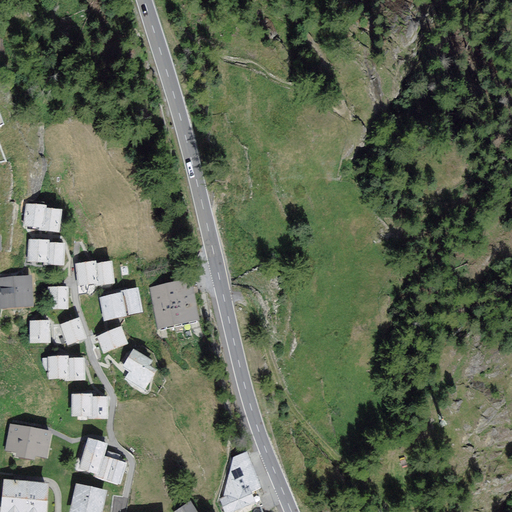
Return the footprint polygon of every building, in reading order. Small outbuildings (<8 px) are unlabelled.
[(61,209),(27,204),(24,225),(58,231),(61,209)] [(64,242),(29,240),(28,263),(63,265),(64,242)] [(112,285),(109,261),(79,264),(81,288),(112,285)] [(32,276),(0,277),(0,309),(34,307),(32,276)] [(186,280),(148,288),(157,330),(195,322),(186,280)] [(68,287),(48,286),(47,309),(67,309),(68,287)] [(98,296),(103,323),(140,316),(135,289),(98,296)] [(76,320),(60,327),(69,345),(84,338),(76,320)] [(50,321),(31,321),(31,341),(50,341),(50,321)] [(118,328),(96,337),(102,353),(125,344),(118,328)] [(152,366),(131,353),(120,372),(127,376),(123,383),(143,395),(156,374),(149,370),(152,366)] [(82,358),(46,359),(47,381),(83,380),(82,358)] [(70,398),(71,419),(80,419),(80,422),(105,421),(104,400),(90,400),(90,397),(70,398)] [(49,434),(8,426),(2,453),(13,455),(13,459),(32,463),(33,459),(44,461),(49,434)] [(103,448),(85,443),(76,473),(118,486),(124,466),(100,459),(103,448)] [(230,459),(218,501),(222,511),(236,511),(253,505),(248,494),(259,490),(244,454),(230,459)] [(43,511),(46,486),(2,482),(0,499),(0,511),(43,511)] [(100,511),(104,494),(74,487),(69,511),(100,511)]
